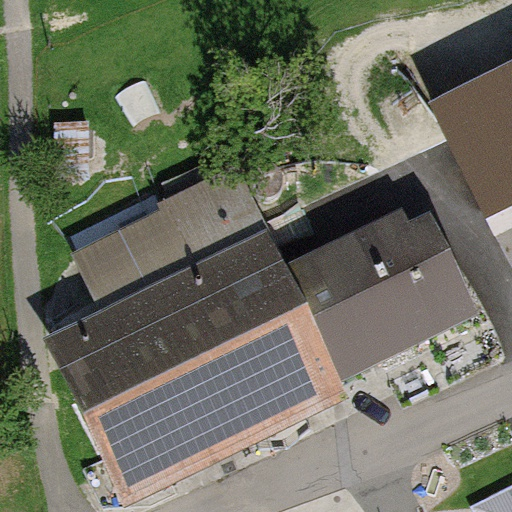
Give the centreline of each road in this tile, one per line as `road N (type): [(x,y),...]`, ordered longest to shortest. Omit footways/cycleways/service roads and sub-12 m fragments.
road 1 (track): [(18,0),(30,291),(45,410),(76,511)]
road 2 (unclassified): [(210,511),(511,395)]
